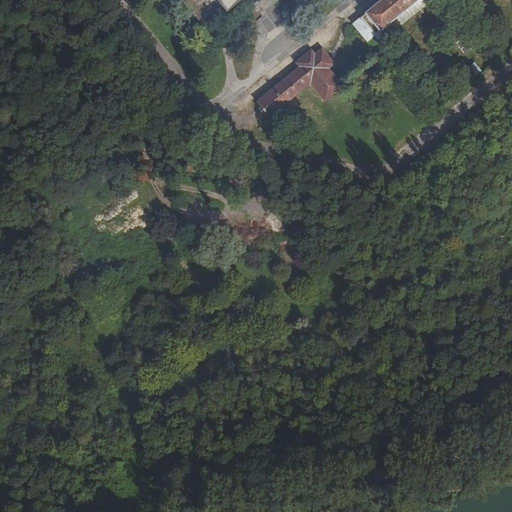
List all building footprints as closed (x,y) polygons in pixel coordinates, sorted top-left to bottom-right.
[(181,0),(200,22),(221,5),(216,0),(213,0),(201,8),(194,0),(181,0)] [(213,0),(194,0),(201,8),(213,0)] [(216,0),(221,5),(225,10),(239,1),(239,0),(216,0)] [(247,0),(239,0),(239,1),(246,9),(252,6),(247,0)] [(259,0),(252,6),(246,9),(244,12),(253,22),(261,16),(259,14),(276,0),(259,0)] [(382,0),(345,32),(351,39),(360,31),(368,41),(374,36),(379,42),(387,35),(381,29),(417,0),(382,0)] [(417,0),(381,29),(387,35),(430,0),(417,0)] [(257,103),(269,117),(312,84),(327,102),(345,88),(330,69),(333,66),(321,51),(314,56),(310,52),(297,63),(299,68),(257,103)] [(457,67),(466,78),(478,70),(469,59),(457,67)]
